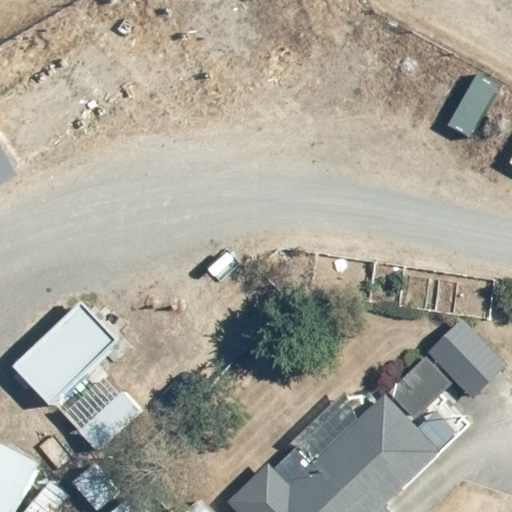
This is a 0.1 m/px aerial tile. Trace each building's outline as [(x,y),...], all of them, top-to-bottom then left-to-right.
[(193,13),(120,10),(118,88),(190,90),(193,13)] [(249,37),(204,31),(197,84),(242,90),(249,37)] [(256,110),(300,122),(290,157),(323,167),(363,178),(391,83),(274,49),(256,110)] [(164,191),(32,317),(121,409),(253,283),(164,191)] [(464,312),(425,343),(471,401),(510,370),(464,312)] [(442,447),(382,388),(326,445),(306,426),(231,503),(240,511),(388,511),(383,507),(442,447)] [(35,450),(67,483),(68,484),(93,460),(61,425),(35,450)] [(141,511),(112,477),(71,511),(141,511)]
